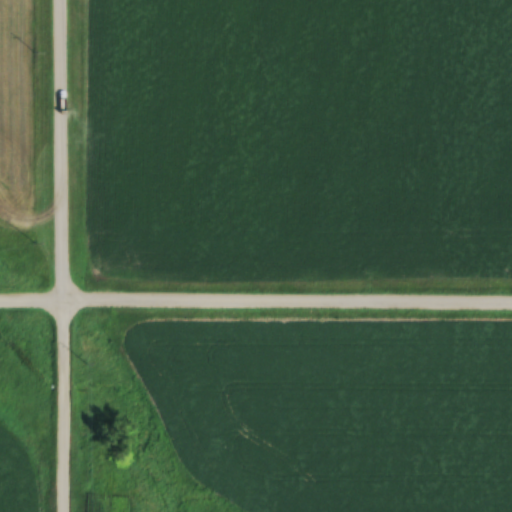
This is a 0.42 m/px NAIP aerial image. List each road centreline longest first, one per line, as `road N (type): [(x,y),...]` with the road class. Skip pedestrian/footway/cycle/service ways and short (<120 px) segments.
road 1 (residential): [(511,297),(0,295)]
road 2 (residential): [(63,0),(65,511)]
